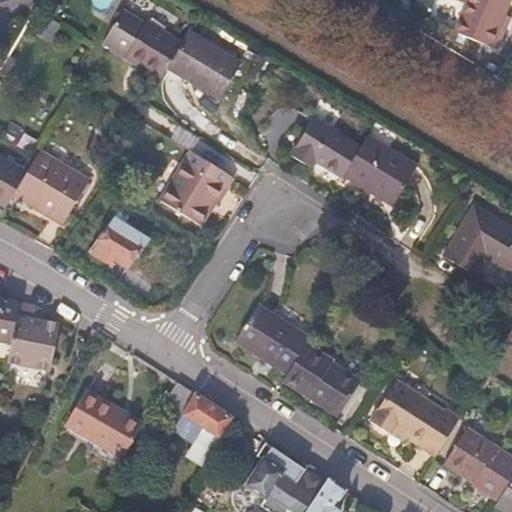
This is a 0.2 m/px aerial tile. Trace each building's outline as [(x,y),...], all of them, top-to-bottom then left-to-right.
[(491,49),(510,0),(456,0),(456,1),(468,6),(466,11),(464,10),(455,33),(491,49)] [(167,69),(182,43),(146,21),(145,23),(124,10),(103,44),(111,49),(110,50),(124,59),(124,58),(160,80),(167,69)] [(242,63),(189,31),(182,43),(167,69),(219,100),(242,63)] [(345,173),(360,147),(315,118),(290,155),(313,170),(317,163),(341,178),(345,173)] [(418,166),(367,135),(360,147),(345,173),(372,189),(370,192),(393,206),(418,166)] [(62,226),(90,180),(40,150),(27,172),(13,195),(62,226)] [(219,203),(234,178),(190,151),(159,200),(201,226),(217,201),(219,203)] [(13,195),(27,172),(5,159),(0,155),(0,204),(5,208),(13,195)] [(511,227),(474,204),(443,256),(475,276),(487,258),(511,273),(511,227)] [(129,269),(148,240),(124,225),(131,214),(121,207),(99,242),(91,253),(105,262),(106,261),(112,265),(114,262),(113,262),(115,260),(129,269)] [(0,342),(12,345),(20,303),(0,298),(0,342)] [(49,371),(60,324),(34,319),(36,306),(20,303),(12,345),(8,364),(49,371)] [(287,375),(307,344),(311,338),(258,304),(234,342),(287,375)] [(338,417),(362,381),(332,362),(334,360),(307,344),(287,375),(283,382),(338,417)] [(435,458),(460,418),(446,409),(445,411),(396,380),(370,421),(391,435),(394,431),(405,438),(435,458)] [(232,419),(177,382),(160,409),(178,421),(182,414),(203,428),(185,456),(209,471),(226,443),(220,438),(232,419)] [(144,423),(85,390),(64,427),(59,435),(118,468),(144,423)] [(511,456),(467,428),(443,464),(473,483),(472,486),(498,503),(511,480),(511,456)] [(405,438),(394,431),(391,435),(402,442),(405,438)] [(268,511),(307,511),(327,482),(310,470),(309,473),(265,443),(257,456),(261,459),(243,486),(264,500),(260,507),(268,511)] [(504,511),(511,511),(511,480),(498,503),(495,506),(504,511)] [(338,511),(340,511),(334,507),(343,491),(327,482),(307,511),(338,511)]
